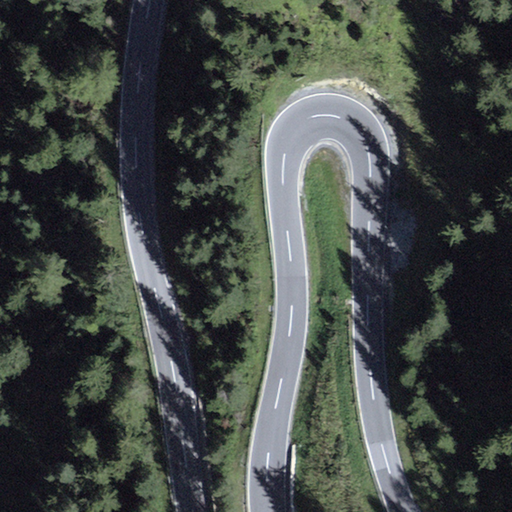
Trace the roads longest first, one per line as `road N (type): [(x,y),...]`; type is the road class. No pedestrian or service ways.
road 1 (primary): [(405,511),(370,377),(364,162),(346,120),(317,114),(296,122),(283,140),(295,289),(266,435),(260,511)]
road 2 (primary): [(194,511),(141,217),(135,142),(149,0)]
